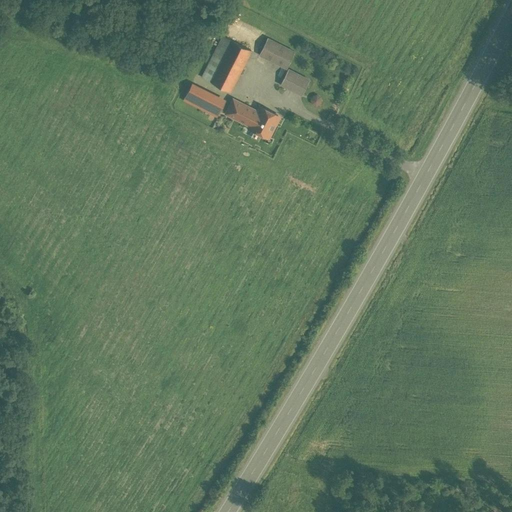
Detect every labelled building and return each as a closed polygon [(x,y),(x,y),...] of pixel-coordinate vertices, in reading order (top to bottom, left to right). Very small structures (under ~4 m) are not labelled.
[(250,50),(223,36),(202,77),(230,91),(250,50)] [(294,52),(268,38),(260,54),(286,68),(294,52)] [(309,79),(288,69),(281,85),(301,95),(309,79)] [(225,100),(191,83),(183,99),(217,116),(225,100)] [(257,112),(233,100),(227,113),(246,123),(248,120),(257,124),(254,130),(268,137),(275,124),(274,124),(278,115),(260,106),(257,112)]
